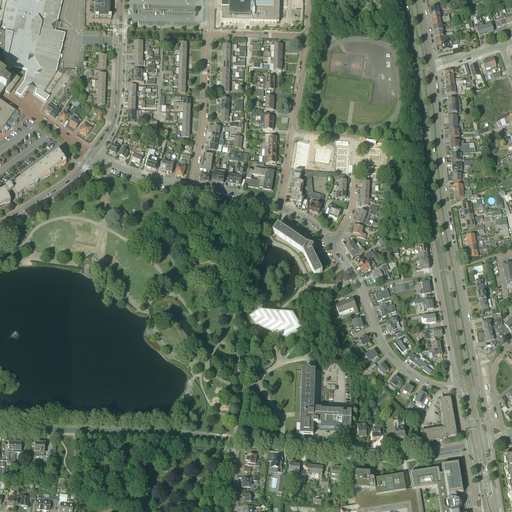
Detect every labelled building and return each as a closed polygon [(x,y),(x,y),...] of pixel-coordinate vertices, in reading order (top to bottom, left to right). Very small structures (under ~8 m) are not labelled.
[(58,22),(62,0),(0,0),(0,30),(4,33),(4,38),(4,53),(2,52),(5,66),(6,66),(6,65),(9,71),(14,68),(27,70),(24,80),(16,93),(20,97),(27,88),(31,89),(36,90),(35,95),(45,102),(49,97),(43,93),(45,91),(46,88),(48,86),(50,84),(52,81),(53,79),(55,77),(56,75),(55,75),(57,68),(62,45),(65,34),(56,32),(50,30),(51,27),(52,21),(58,22)] [(96,0),(96,4),(95,4),(94,16),(95,16),(95,18),(98,18),(98,19),(98,18),(98,17),(108,18),(108,16),(109,16),(110,1),(108,1),(107,0),(96,0)] [(280,2),(279,0),(221,0),(221,8),(222,8),(222,21),(279,23),(279,9),(278,9),(278,2),(280,2)] [(430,16),(440,14),(439,11),(446,9),(446,8),(450,8),(449,3),(448,3),(446,4),(445,4),(445,5),(440,7),(429,10),(430,16)] [(501,27),(507,25),(504,18),(503,15),(502,11),(499,12),(502,18),(498,20),(499,23),(496,24),(497,28),(501,27)] [(431,21),(449,18),(449,17),(454,14),(453,12),(440,17),(440,14),(430,16),(431,21)] [(433,28),(442,26),(442,23),(450,22),(449,18),(431,21),(433,28)] [(484,27),(482,23),(478,24),(476,29),(479,37),(486,35),(484,27)] [(484,27),(486,35),(494,32),(491,24),(484,27)] [(443,31),(443,32),(456,28),(455,25),(443,29),(442,26),(433,28),(434,33),(443,31)] [(441,45),(445,44),(444,38),(435,39),(436,46),(441,45)] [(451,50),(452,51),(458,49),(457,45),(459,45),(458,41),(453,43),(448,44),(445,44),(441,45),(442,52),(451,50)] [(98,63),(105,63),(106,56),(101,56),(101,54),(93,54),(93,56),(95,56),(95,62),(98,63)] [(490,68),(491,71),(492,71),(497,69),(494,59),(488,61),(490,68)] [(0,133),(1,132),(5,134),(4,134),(5,132),(7,133),(9,130),(17,117),(17,113),(15,112),(0,101),(0,95),(3,91),(9,95),(19,80),(7,72),(6,67),(0,64),(0,133)] [(470,67),(471,72),(473,77),(474,77),(475,82),(477,81),(477,80),(476,77),(480,76),(479,72),(478,73),(475,65),(470,67)] [(445,78),(454,77),(453,74),(457,74),(457,69),(447,70),(447,72),(444,72),(445,78)] [(497,96),(508,92),(504,79),(493,83),(494,86),(496,85),(498,91),(496,92),(497,96)] [(459,87),(446,88),(447,95),(456,94),(455,91),(458,91),(460,91),(462,91),(461,87),(459,87)] [(55,108),(49,116),(54,120),(62,108),(60,106),(62,104),(64,104),(68,98),(64,96),(63,97),(61,99),(59,101),(57,106),(56,105),(55,108)] [(448,107),(461,106),(460,100),(459,100),(459,98),(452,99),(452,100),(447,101),(448,107)] [(501,105),(504,113),(511,111),(511,102),(511,98),(499,101),(500,105),(501,105)] [(65,122),(69,117),(71,118),(72,118),(71,118),(74,114),(77,110),(73,108),(78,102),(72,99),(58,119),(61,121),(64,124),(66,122),(65,122)] [(49,116),(55,108),(52,106),(54,103),(51,102),(44,113),(49,116)] [(448,117),(459,116),(464,116),(464,113),(461,113),(461,106),(448,107),(448,117)] [(71,118),(72,118),(73,119),(68,125),(75,130),(81,121),(80,120),(77,118),(78,117),(74,114),(71,118)] [(506,125),(509,124),(511,123),(511,116),(509,118),(507,115),(500,117),(501,120),(504,119),(506,125)] [(86,117),(84,119),(82,123),(84,125),(79,132),(86,137),(94,125),(94,124),(91,123),(87,121),(89,119),(86,117)] [(463,130),(463,123),(459,123),(460,124),(458,124),(449,124),(449,131),(463,130)] [(463,130),(449,131),(450,139),(460,138),(459,133),(466,133),(466,130),(463,130)] [(266,137),(269,137),(269,144),(276,144),(276,137),(272,137),(272,135),(266,134),(266,137)] [(235,143),(242,144),(243,138),(230,136),(230,138),(235,139),(235,143)] [(110,152),(116,155),(120,146),(121,146),(123,141),(118,139),(117,142),(117,143),(116,146),(113,145),(110,152)] [(134,146),(136,143),(131,140),(130,143),(129,143),(127,146),(128,146),(127,148),(124,146),(119,156),(120,157),(119,157),(123,159),(123,158),(126,159),(129,152),(131,153),(134,147),(134,146)] [(451,155),(470,154),(477,153),(476,148),(470,149),(469,144),(464,145),(464,142),(450,143),(451,155)] [(136,152),(137,149),(134,147),(131,153),(134,154),(132,162),(136,163),(136,165),(139,166),(139,164),(140,165),(144,154),(141,152),(140,154),(136,152)] [(151,170),(151,169),(156,170),(159,162),(160,158),(151,155),(152,150),(149,149),(149,150),(148,153),(146,158),(149,159),(146,167),(147,168),(147,169),(151,170)] [(0,208),(9,204),(8,200),(14,196),(16,199),(69,160),(62,150),(9,189),(8,188),(4,191),(5,193),(0,194),(0,208)] [(170,158),(170,159),(171,155),(168,154),(166,161),(163,161),(160,171),(166,173),(170,158)] [(211,172),(212,166),(213,155),(203,154),(200,170),(203,171),(210,172),(211,172)] [(454,162),(463,162),(463,157),(470,156),(470,154),(451,155),(452,162),(454,162)] [(191,157),(184,155),(182,163),(178,162),(176,172),(177,172),(176,176),(180,177),(180,176),(183,177),(184,172),(185,168),(185,165),(189,165),(191,157)] [(276,164),(276,157),(264,157),(262,157),(262,162),(258,162),(258,167),(265,167),(265,164),(276,164)] [(171,159),(170,159),(170,158),(166,173),(172,174),(175,164),(171,163),(171,164),(170,164),(171,159)] [(463,175),(462,164),(454,165),(452,165),(452,173),(456,173),(456,175),(463,175)] [(217,183),(219,171),(214,170),(214,167),(212,166),(211,172),(213,172),(211,182),(217,183)] [(234,185),(236,175),(232,175),(233,169),(230,168),(228,184),(234,185)] [(271,190),(272,190),(273,179),(274,172),(255,169),(254,172),(252,172),(253,171),(248,170),(246,179),(244,187),(258,189),(258,188),(263,189),(263,191),(271,192),(271,190)] [(236,175),(234,185),(240,186),(243,170),(240,170),(240,173),(236,172),(236,175)] [(302,172),(299,171),(294,170),(292,184),(293,184),(290,202),(297,203),(296,205),(301,206),(301,203),(302,204),(303,200),(302,200),(302,195),(301,195),(303,185),(303,184),(302,182),(300,182),(302,172)] [(208,182),(210,172),(203,171),(202,175),(201,181),(208,182)] [(463,185),(468,184),(468,180),(463,181),(463,182),(462,182),(462,179),(465,179),(464,174),(463,175),(456,175),(453,175),(453,183),(461,182),(462,185),(463,185)] [(338,181),(339,181),(339,187),(346,187),(346,181),(346,176),(338,176),(338,181)] [(463,192),(463,188),(469,188),(468,184),(463,185),(463,186),(453,187),(454,193),(463,192)] [(463,192),(454,193),(455,199),(456,199),(456,203),(464,200),(463,199),(472,196),(471,191),(463,192)] [(472,210),(482,208),(485,207),(485,205),(482,206),(481,200),(476,201),(477,203),(462,206),(463,212),(472,210)] [(321,206),(312,203),(309,212),(318,215),(321,206)] [(329,204),(329,205),(328,208),(331,209),(329,215),(338,218),(340,212),(335,210),(336,207),(329,204)] [(464,217),(473,216),(473,212),(481,211),(483,211),(482,208),(472,210),(463,212),(464,217)] [(377,212),(369,210),(368,214),(360,211),(358,217),(368,220),(370,215),(375,217),(377,217),(379,213),(377,212)] [(498,226),(507,224),(506,218),(502,219),(502,218),(501,216),(497,216),(497,217),(498,219),(500,219),(500,220),(497,220),(498,226)] [(366,225),(368,220),(358,217),(356,222),(363,225),(363,224),(366,225)] [(483,220),(465,223),(466,228),(471,227),(475,227),(475,223),(483,222),(483,220)] [(503,235),(509,234),(507,224),(498,226),(495,227),(495,230),(501,229),(502,233),(494,234),(494,237),(502,236),(503,235)] [(308,246),(278,225),(273,233),(303,253),(315,277),(322,273),(312,252),(314,249),(312,247),(313,246),(310,243),(308,245),(308,246)] [(365,229),(360,227),(355,226),(353,234),(357,235),(357,238),(365,240),(366,235),(362,234),(363,232),(364,233),(365,229)] [(479,242),(482,241),(482,239),(467,242),(468,247),(477,246),(479,245),(480,245),(479,242)] [(357,249),(355,246),(354,246),(352,243),(345,247),(349,254),(357,249)] [(417,256),(427,254),(426,247),(423,248),(422,245),(415,247),(417,256)] [(357,249),(349,254),(353,259),(360,255),(365,252),(363,249),(362,250),(360,247),(357,249)] [(488,250),(469,253),(470,258),(479,257),(478,254),(481,253),(482,254),(487,254),(487,253),(488,253),(488,250)] [(417,256),(416,256),(416,260),(417,260),(417,262),(421,262),(421,261),(428,260),(427,254),(417,256)] [(358,268),(371,259),(373,258),(371,256),(370,257),(370,256),(367,258),(365,255),(354,262),(355,263),(354,263),(356,266),(357,266),(358,268)] [(371,259),(358,268),(362,274),(367,271),(367,272),(375,266),(371,259)] [(428,260),(421,261),(421,262),(417,262),(414,263),(416,272),(423,271),(424,275),(430,273),(429,270),(430,268),(428,260)] [(383,266),(374,271),(372,272),(374,275),(371,276),(372,277),(371,277),(372,277),(374,281),(374,282),(375,283),(382,279),(382,281),(389,279),(386,272),(385,273),(384,270),(385,270),(383,266)] [(477,291),(485,290),(484,283),(487,283),(486,275),(478,276),(479,281),(475,282),(477,291)] [(425,295),(430,294),(428,283),(422,284),(424,291),(420,291),(421,298),(425,298),(425,295)] [(377,303),(381,301),(382,304),(391,301),(390,298),(389,295),(387,290),(375,294),(377,303)] [(479,301),(487,299),(486,297),(487,297),(487,293),(485,293),(485,290),(477,291),(478,301),(479,301)] [(487,299),(479,301),(480,311),(484,310),(485,314),(489,313),(489,309),(487,299)] [(345,303),(349,313),(354,311),(356,315),(358,314),(352,300),(345,303)] [(432,301),(427,302),(423,303),(423,304),(423,306),(423,307),(424,311),(433,309),(432,301)] [(342,316),(349,313),(345,303),(336,307),(339,316),(342,315),(342,316)] [(396,312),(394,306),(380,310),(382,318),(386,317),(386,318),(387,317),(386,315),(396,312)] [(295,334),(303,329),(293,314),(277,312),(259,311),(250,317),(256,327),(274,334),(287,339),(295,334)] [(434,316),(429,317),(421,318),(422,323),(423,322),(423,325),(436,323),(434,316)] [(397,319),(396,320),(391,322),(392,323),(385,326),(389,334),(393,332),(395,336),(400,334),(401,333),(400,332),(399,329),(400,329),(397,319)] [(360,320),(355,322),(350,323),(350,326),(353,325),(354,329),(353,329),(354,332),(359,330),(359,329),(363,328),(360,320)] [(484,332),(492,330),(494,330),(498,329),(498,327),(498,326),(491,327),(490,321),(483,322),(484,332)] [(430,340),(435,339),(435,338),(442,337),(442,336),(443,336),(442,333),(441,330),(430,332),(431,334),(429,334),(429,333),(424,334),(426,341),(430,340)] [(492,330),(484,332),(486,342),(494,340),(492,330)] [(366,337),(362,339),(358,341),(359,343),(358,344),(360,348),(361,347),(363,350),(367,348),(366,346),(367,346),(367,345),(369,344),(366,337)] [(400,342),(399,341),(394,345),(402,354),(407,350),(403,345),(408,342),(406,338),(400,342)] [(429,351),(441,349),(440,342),(436,343),(435,339),(430,340),(431,343),(432,343),(433,347),(428,348),(429,351)] [(441,349),(429,351),(429,354),(432,354),(433,359),(437,358),(436,357),(442,356),(441,349)] [(373,351),(369,354),(365,357),(368,362),(372,359),(372,360),(377,357),(373,351)] [(413,355),(409,361),(420,369),(421,367),(424,369),(423,370),(429,375),(432,372),(426,368),(428,365),(424,363),(425,360),(421,357),(420,360),(419,359),(413,355)] [(377,367),(374,364),(364,372),(361,375),(365,377),(372,371),(372,370),(377,367)] [(383,364),(379,368),(377,369),(384,376),(389,371),(383,364)] [(322,411),(322,410),(322,409),(320,409),(316,409),(316,412),(314,412),(315,372),(310,372),(310,369),(307,369),(307,372),(302,372),(300,435),(304,435),(304,436),(309,436),(309,435),(313,435),(313,424),(321,424),(321,429),(349,430),(351,430),(352,412),(349,411),(347,411),(347,413),(343,413),(343,411),(322,411)] [(395,377),(392,381),(389,385),(395,390),(399,384),(400,384),(400,383),(401,381),(395,377)] [(407,385),(405,390),(404,392),(410,396),(412,392),(414,389),(407,385)] [(420,392),(418,397),(415,402),(422,406),(427,395),(420,392)] [(441,412),(453,410),(452,405),(453,405),(453,402),(451,403),(451,398),(439,400),(441,412)] [(443,424),(455,422),(454,417),(455,417),(455,414),(453,414),(453,410),(441,412),(443,424)] [(511,422),(511,421),(511,414),(511,413),(510,413),(508,410),(503,414),(506,417),(506,416),(511,422)] [(446,438),(457,436),(456,429),(457,429),(457,426),(455,426),(455,422),(443,424),(444,428),(446,438)] [(366,437),(366,425),(357,425),(357,429),(359,429),(359,438),(366,437)] [(412,434),(411,426),(399,428),(399,429),(395,430),(396,440),(401,439),(401,440),(405,440),(405,436),(412,434)] [(446,439),(446,438),(444,428),(432,430),(434,441),(439,440),(439,441),(442,441),(442,440),(446,439)] [(380,438),(380,429),(372,430),(372,438),(380,438)] [(430,442),(434,441),(432,430),(420,432),(422,443),(427,442),(427,443),(430,443),(430,442)] [(21,443),(8,442),(8,446),(7,446),(7,464),(11,465),(11,459),(15,460),(15,453),(20,453),(20,452),(21,452),(22,451),(22,450),(22,449),(21,449),(20,449),(21,443)] [(32,443),(32,447),(34,446),(34,451),(33,451),(33,453),(34,453),(34,457),(44,457),(44,454),(45,454),(45,452),(44,452),(44,443),(35,443),(32,443)] [(259,467),(260,466),(260,461),(256,460),(256,456),(249,455),(249,458),(246,457),(245,465),(256,467),(259,467)] [(511,455),(507,457),(507,455),(503,456),(504,460),(505,460),(505,462),(504,462),(505,466),(506,466),(507,469),(504,470),(507,470),(507,473),(506,474),(506,477),(507,477),(508,479),(507,479),(507,482),(511,481),(511,455)] [(272,458),(271,462),(270,468),(272,469),(276,470),(276,473),(280,474),(282,459),(273,458),(272,458)] [(290,460),(290,465),(289,471),(299,472),(300,465),(293,464),(294,460),(290,460)] [(461,508),(461,507),(462,505),(462,503),(460,501),(460,500),(459,500),(458,499),(457,499),(456,494),(463,493),(463,492),(458,463),(442,466),(442,468),(442,471),(443,476),(440,476),(439,471),(439,469),(409,474),(411,481),(411,484),(412,489),(412,491),(420,489),(421,489),(427,488),(437,486),(439,494),(441,511),(458,511),(459,511),(459,510),(460,510),(460,509),(461,509),(461,508)] [(314,476),(315,466),(308,466),(307,475),(314,476)] [(323,467),(315,466),(314,476),(322,477),(323,467)] [(335,479),(336,480),(337,475),(341,476),(342,468),(336,467),(335,469),(332,468),(331,479),(335,480),(335,479)] [(406,491),(406,490),(405,486),(405,485),(403,475),(375,480),(374,480),(374,478),(370,478),(370,476),(371,473),(370,473),(355,472),(354,488),(354,489),(356,489),(357,489),(368,490),(369,490),(369,489),(375,490),(376,490),(376,491),(377,496),(378,496),(406,491)] [(251,480),(250,480),(245,480),(245,482),(242,482),(242,489),(254,489),(254,485),(251,485),(251,480)] [(12,493),(12,494),(11,499),(7,499),(6,507),(13,507),(14,504),(15,504),(16,494),(12,493)] [(32,501),(33,495),(29,494),(28,498),(21,497),(20,507),(24,507),(23,509),(27,509),(28,501),(32,501)] [(251,502),(250,495),(242,495),(243,503),(251,502)] [(65,511),(66,501),(67,499),(56,497),(55,504),(60,505),(58,511),(65,511)] [(66,501),(65,511),(71,511),(72,510),(75,510),(75,507),(72,507),(72,506),(73,502),(66,501)]
